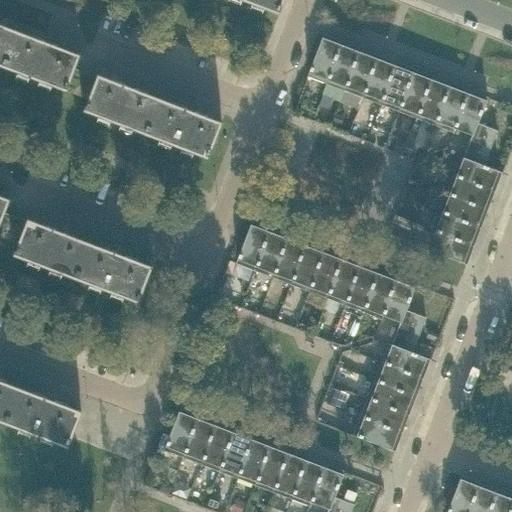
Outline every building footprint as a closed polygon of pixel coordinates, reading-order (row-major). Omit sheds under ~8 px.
[(284,0),(238,0),(279,15),(284,0)] [(0,66),(4,69),(18,32),(0,25),(0,66)] [(75,69),(80,56),(18,32),(4,69),(66,92),(67,91),(75,69)] [(330,41),(331,38),(324,35),(323,38),(308,76),(329,84),(343,46),(341,45),(330,41)] [(348,48),(349,45),(342,42),(341,45),(343,46),(329,84),(347,91),(361,53),(359,52),(348,48)] [(366,55),(367,52),(361,49),(359,52),(361,53),(347,91),(364,98),(379,60),(377,59),(366,55)] [(384,62),(385,58),(379,56),(377,59),(379,60),(364,98),(382,105),(397,67),(395,66),(384,62)] [(402,69),(404,65),(397,62),(395,66),(397,67),(382,105),(400,112),(415,73),(413,73),(402,69)] [(86,73),(75,69),(67,91),(78,95),(86,73)] [(420,76),(422,72),(415,70),(413,73),(415,73),(400,112),(418,119),(433,80),(432,80),(420,76)] [(89,99),(97,78),(86,73),(78,95),(89,99)] [(160,100),(99,76),(98,76),(97,78),(89,99),(84,112),(146,136),(160,100)] [(438,83),(440,79),(433,77),(432,80),(433,80),(418,119),(436,125),(451,87),(450,87),(438,83)] [(456,89),(458,86),(451,83),(450,87),(451,87),(436,125),(455,133),(456,130),(469,94),(468,94),(456,89)] [(475,96),(476,93),(469,91),(468,94),(469,94),(456,130),(473,136),(469,147),(489,155),(498,131),(478,124),(488,98),(487,97),(486,101),(475,96)] [(222,124),(186,110),(160,100),(146,136),(208,160),(222,124)] [(404,156),(408,147),(399,144),(395,153),(404,156)] [(484,166),(489,155),(469,147),(457,177),(492,190),(491,191),(495,192),(497,185),(494,184),(498,172),(502,174),(502,173),(484,166)] [(492,190),(457,177),(454,175),(447,193),(485,208),(484,209),(488,210),(490,203),(487,202),(491,191),(492,190)] [(484,209),(485,208),(447,193),(440,211),(478,226),(478,227),(481,228),(484,221),(480,220),(484,209)] [(0,226),(5,213),(10,200),(0,196),(0,226)] [(478,227),(478,226),(440,211),(433,229),(471,244),(471,245),(474,246),(477,239),(473,238),(478,227)] [(0,236),(7,239),(16,218),(5,213),(0,226),(0,236)] [(19,243),(27,222),(16,218),(7,239),(19,243)] [(90,244),(29,220),(28,220),(27,222),(19,243),(14,256),(76,280),(90,244)] [(258,228),(260,225),(252,222),(236,263),(256,271),(271,233),(269,232),(258,228)] [(276,235),(278,231),(271,229),(269,232),(271,233),(256,271),(274,278),(289,240),(288,239),(276,235)] [(471,245),(471,244),(433,229),(425,249),(464,263),(467,264),(470,257),(466,256),(471,245)] [(295,242),(296,238),(289,236),(288,239),(289,240),(274,278),(292,284),(307,246),(306,246),(295,242)] [(313,249),(314,245),(307,243),(306,246),(307,246),(292,284),(310,291),(325,253),(324,253),(313,249)] [(152,267),(116,254),(90,244),(76,280),(138,304),(152,267)] [(331,256),(332,252),(325,250),(324,253),(325,253),(310,291),(328,298),(343,260),(342,260),(331,256)] [(349,262),(350,259),(343,256),(342,260),(343,260),(328,298),(347,305),(361,267),(360,267),(349,262)] [(367,269),(368,266),(361,263),(360,267),(361,267),(347,305),(365,312),(379,274),(378,274),(367,269)] [(385,276),(386,273),(379,270),(378,274),(379,274),(365,312),(383,319),(384,316),(397,281),(396,280),(385,276)] [(403,283),(404,280),(397,277),(396,280),(397,281),(384,316),(401,323),(397,334),(418,342),(427,319),(406,311),(416,285),(416,284),(414,287),(403,283)] [(414,353),(418,342),(397,334),(386,364),(420,377),(423,379),(426,372),(422,371),(427,359),(430,360),(414,353)] [(420,377),(386,364),(382,362),(375,380),(413,395),(416,397),(419,390),(415,389),(420,377)] [(413,395),(375,380),(368,398),(406,413),(406,414),(409,415),(412,408),(408,407),(413,395)] [(20,389),(0,381),(0,422),(6,425),(20,389)] [(82,412),(46,398),(20,389),(6,425),(68,449),(82,412)] [(406,414),(406,413),(368,398),(361,416),(399,431),(399,432),(402,433),(405,426),(402,425),(406,414)] [(187,415),(188,411),(181,409),(180,412),(165,450),(184,457),(199,419),(198,419),(187,415)] [(205,421),(206,418),(199,416),(198,419),(199,419),(184,457),(203,464),(217,426),(216,426),(205,421)] [(399,432),(399,431),(361,416),(354,435),(395,451),(398,444),(395,443),(399,432)] [(223,428),(224,425),(217,422),(216,426),(217,426),(203,464),(221,471),(235,433),(234,433),(223,428)] [(241,435),(242,432),(235,429),(234,433),(235,433),(221,471),(239,478),(253,440),(252,440),(241,435)] [(259,442),(260,439),(253,436),(252,440),(253,440),(239,478),(257,485),(271,447),(270,446),(259,442)] [(277,449),(278,446),(271,443),(270,446),(271,447),(257,485),(275,492),(289,454),(288,453),(277,449)] [(295,456),(297,453),(289,450),(288,453),(289,454),(275,492),(293,499),(307,461),(306,460),(295,456)] [(313,463),(315,460),(308,457),(306,460),(307,461),(293,499),(311,506),(326,468),(324,467),(313,463)] [(343,474),(331,470),(333,467),(326,464),(324,467),(326,468),(311,506),(308,511),(318,511),(320,506),(330,510),(329,511),(351,511),(354,504),(335,497),(345,471),(344,471),(343,474)] [(468,482),(469,479),(462,476),(454,497),(447,511),(469,511),(479,487),(479,486),(468,482)] [(486,489),(487,486),(480,483),(479,486),(479,487),(469,511),(490,511),(498,494),(497,493),(486,489)] [(346,489),(343,498),(352,502),(356,493),(346,489)] [(511,499),(504,496),(505,493),(498,490),(497,493),(498,494),(490,511),(511,511),(511,510),(511,499)]
